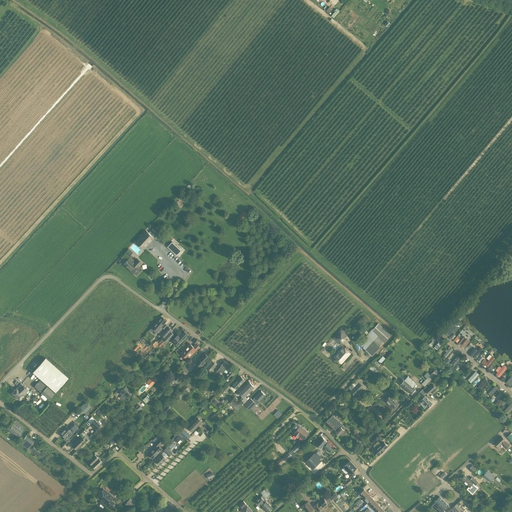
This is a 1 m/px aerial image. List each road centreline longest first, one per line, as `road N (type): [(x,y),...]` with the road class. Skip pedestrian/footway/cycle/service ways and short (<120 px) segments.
road 1 (residential): [(343,451),(304,411),(110,276),(0,385)]
road 2 (residential): [(0,402),(91,473),(120,455),(186,511)]
road 3 (track): [(511,118),(363,294)]
road 4 (unknown): [(407,511),(502,431)]
